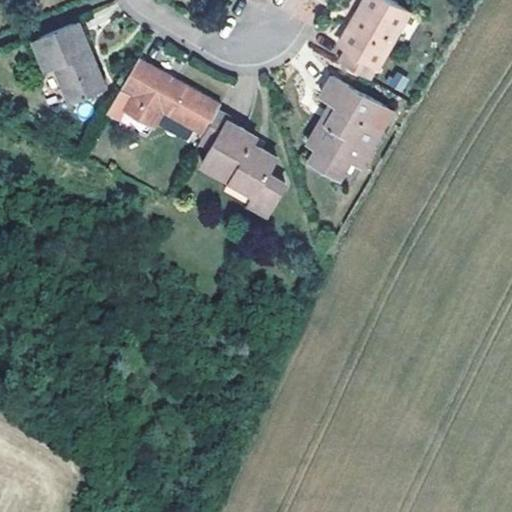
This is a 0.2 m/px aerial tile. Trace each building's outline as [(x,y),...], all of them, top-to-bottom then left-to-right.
[(339,59),(370,78),(409,9),(393,0),(366,0),(341,43),(346,46),(339,59)] [(55,63),(70,99),(106,84),(78,18),(33,37),(46,66),(55,63)] [(165,110),(204,133),(218,109),(221,104),(138,56),(121,86),(133,92),(124,107),(156,126),(165,110)] [(55,63),(46,66),(61,103),(70,99),(55,63)] [(320,96),(331,101),(341,107),(333,121),(329,127),(320,121),(308,143),(316,147),(308,160),(340,177),(350,160),(360,166),(382,127),(368,119),(379,99),(334,73),(320,96)] [(331,101),(320,121),(329,127),(333,121),(341,107),(331,101)] [(231,116),(218,109),(204,133),(200,140),(208,145),(199,163),(252,192),(248,202),(270,214),(287,183),(269,172),(280,155),(255,142),(259,136),(228,119),(231,116)] [(187,138),(190,127),(162,119),(159,129),(187,138)]
